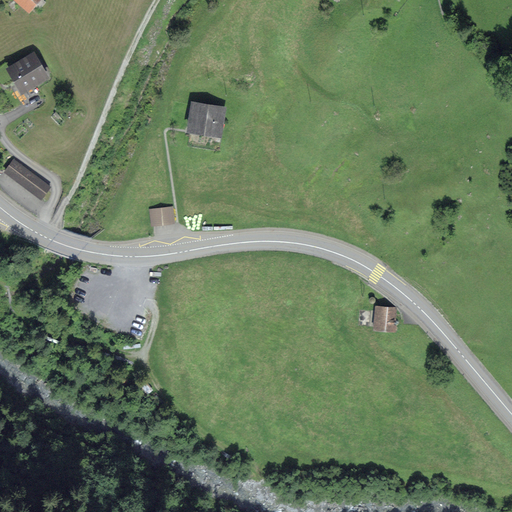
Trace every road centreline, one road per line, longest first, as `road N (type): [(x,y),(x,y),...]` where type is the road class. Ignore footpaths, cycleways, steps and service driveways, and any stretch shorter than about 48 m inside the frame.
road 1 (primary): [(0,207),(45,237),(97,253),(159,255),(266,240),(349,258),(418,307),(511,413)]
road 2 (track): [(511,93),(449,28),(440,0)]
